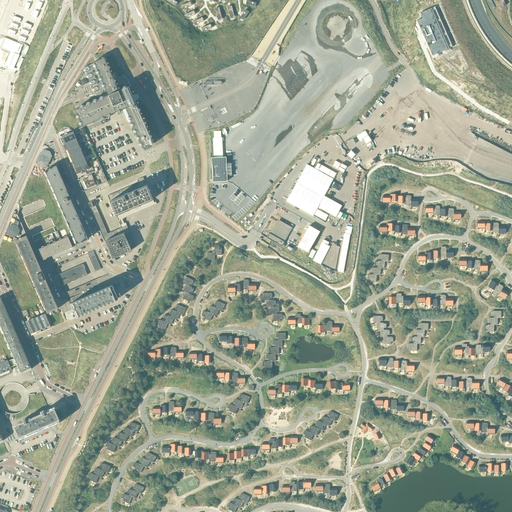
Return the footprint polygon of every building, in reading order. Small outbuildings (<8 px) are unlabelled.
[(14,0),(13,8),(26,9),(27,0),(14,0)] [(310,21),(305,18),(291,41),(310,52),(341,0),(318,0),(314,7),(318,9),(315,13),(311,11),(307,16),(311,18),(310,21)] [(246,9),(241,16),(244,18),(249,12),(246,9)] [(448,70),(465,64),(450,26),(442,29),(441,27),(445,26),(441,16),(418,25),(423,37),(432,34),(433,37),(426,39),(428,45),(430,44),(434,56),(441,53),(448,70)] [(26,57),(35,32),(29,30),(24,44),(15,41),(20,28),(12,24),(2,48),(26,57)] [(328,51),(330,71),(349,69),(348,50),(328,51)] [(106,57),(104,57),(94,62),(94,63),(84,67),(83,70),(84,71),(87,72),(87,74),(86,76),(87,78),(89,79),(90,80),(89,83),(90,84),(92,85),(93,87),(92,89),(93,91),(95,92),(98,99),(95,99),(94,99),(93,102),(91,102),(89,101),(87,102),(86,105),(85,105),(82,104),(80,105),(79,108),(75,109),(77,114),(76,116),(77,118),(79,119),(80,120),(79,123),(80,124),(82,125),(83,126),(87,125),(89,129),(102,124),(101,121),(107,118),(106,116),(107,116),(109,117),(111,116),(112,114),(117,112),(119,113),(121,112),(122,109),(128,122),(131,121),(132,122),(131,124),(132,126),(134,127),(135,128),(134,130),(134,132),(137,133),(138,135),(137,137),(137,139),(140,140),(140,141),(139,144),(140,145),(142,144),(143,147),(153,143),(151,138),(152,135),(150,134),(145,124),(146,122),(144,121),(140,111),(141,109),(138,108),(135,101),(134,101),(132,95),(133,95),(129,86),(128,86),(125,85),(124,86),(123,89),(120,90),(116,82),(117,79),(115,78),(111,69),(111,66),(109,65),(106,57)] [(12,75),(18,76),(22,61),(17,60),(13,58),(11,66),(17,67),(15,72),(13,71),(12,75)] [(225,75),(236,86),(243,78),(233,67),(225,75)] [(311,97),(282,73),(279,77),(308,101),(311,97)] [(387,78),(383,83),(391,89),(394,84),(387,78)] [(375,87),(379,83),(374,79),(362,96),(368,101),(372,96),(370,94),(372,92),(374,93),(378,89),(375,87)] [(385,87),(371,108),(368,106),(365,111),(369,114),(372,109),(375,111),(389,90),(385,87)] [(252,109),(243,90),(231,95),(239,114),(252,109)] [(298,107),(288,98),(290,95),(284,90),(265,111),(281,125),(298,107)] [(425,126),(421,98),(395,101),(399,129),(425,126)] [(347,112),(333,111),(333,118),(342,118),(342,123),(346,123),(347,112)] [(253,113),(248,119),(253,122),(257,117),(253,113)] [(272,134),(276,129),(264,118),(260,123),(272,134)] [(253,133),(263,142),(270,135),(261,126),(253,133)] [(249,128),(240,137),(241,138),(250,129),(249,128)] [(65,144),(76,139),(74,132),(66,136),(66,135),(65,136),(62,138),(65,144)] [(251,132),(243,140),(255,152),(263,144),(251,132)] [(469,132),(466,137),(476,144),(479,139),(469,132)] [(214,138),(213,138),(214,157),(216,157),(223,157),(222,137),(221,137),(214,138)] [(65,144),(67,150),(79,145),(76,139),(65,144)] [(482,139),(479,146),(486,149),(490,142),(482,139)] [(235,150),(248,160),(255,151),(242,141),(235,150)] [(67,150),(70,156),(82,151),(79,145),(67,150)] [(47,158),(49,152),(45,151),(43,156),(39,157),(38,161),(39,165),(43,167),(47,165),(49,161),(47,158)] [(82,151),(70,156),(72,162),(84,157),(82,151)] [(349,155),(354,160),(358,155),(353,151),(349,155)] [(87,163),(84,157),(72,162),(75,168),(87,163)] [(227,181),(227,169),(226,157),(223,157),(216,157),(214,157),(212,157),(213,182),(227,181)] [(362,168),(366,164),(359,157),(355,161),(362,168)] [(89,169),(87,163),(75,168),(78,174),(89,169)] [(72,199),(71,199),(64,182),(56,166),(51,168),(51,167),(49,168),(49,169),(45,170),(61,206),(77,243),(81,242),(83,241),(87,239),(88,239),(72,202),(73,202),(72,199)] [(511,174),(501,172),(499,177),(511,180),(511,174)] [(89,175),(89,177),(83,179),(87,189),(96,185),(92,174),(89,175)] [(92,201),(88,203),(92,212),(97,222),(105,241),(106,240),(113,258),(132,250),(131,248),(136,246),(124,218),(157,204),(155,198),(153,199),(143,177),(137,180),(138,182),(108,195),(122,227),(108,233),(96,206),(94,207),(92,201)] [(240,211),(247,204),(235,192),(228,200),(240,211)] [(418,198),(411,198),(411,199),(411,205),(411,207),(415,207),(415,206),(418,206),(418,203),(419,203),(419,200),(418,200),(418,198)] [(47,208),(49,212),(51,217),(51,218),(56,216),(52,206),(47,208)] [(432,215),(433,215),(433,213),(433,208),(433,206),(426,206),(426,208),(424,208),(424,210),(426,210),(426,213),(433,213),(432,215)] [(461,211),(454,211),(454,212),(454,218),(453,220),(458,220),(458,219),(461,219),(461,216),(462,216),(462,213),(461,213),(461,211)] [(17,235),(19,231),(17,227),(19,222),(15,220),(13,225),(9,227),(8,231),(9,235),(13,236),(17,235)] [(267,238),(275,242),(285,224),(279,221),(271,234),(270,233),(267,238)] [(387,232),(387,231),(387,225),(387,223),(387,225),(380,225),(380,227),(378,227),(378,229),(380,229),(380,232),(387,232)] [(285,224),(275,242),(282,246),(285,241),(284,241),(291,228),(285,224)] [(499,232),(498,232),(498,234),(503,234),(503,233),(506,233),(506,230),(507,230),(507,228),(506,228),(506,226),(499,226),(499,232)] [(408,228),(408,234),(408,236),(412,236),(412,235),(415,235),(415,232),(416,232),(416,230),(415,230),(415,228),(408,228)] [(325,234),(317,253),(322,256),(331,237),(325,234)] [(20,238),(16,240),(47,313),(51,311),(51,312),(53,311),(58,308),(26,235),(21,238),(21,237),(19,238),(20,238)] [(73,247),(68,236),(38,249),(43,260),(47,258),(46,257),(68,247),(69,248),(73,247)] [(330,243),(320,268),(329,272),(336,252),(338,246),(330,243)] [(88,253),(93,251),(90,244),(82,247),(85,253),(87,252),(88,253)] [(212,253),(207,253),(207,260),(215,260),(215,255),(222,255),(222,248),(214,248),(214,251),(214,253),(212,253)] [(453,250),(446,250),(446,256),(446,258),(450,258),(450,257),(453,257),(453,254),(455,254),(455,252),(453,252),(453,250)] [(425,261),(425,260),(425,254),(425,252),(425,254),(418,254),(418,256),(417,256),(417,258),(418,258),(418,261),(425,261)] [(487,263),(480,263),(480,270),(480,272),(484,272),(484,271),(487,271),(487,267),(489,267),(489,265),(487,265),(487,263)] [(58,274),(55,276),(52,284),(60,280),(58,274)] [(182,283),(185,284),(189,286),(191,287),(189,286),(190,284),(192,285),(194,281),(192,280),(191,279),(186,276),(182,283)] [(497,285),(497,284),(495,283),(496,281),(494,280),(493,281),(491,280),(487,286),(493,290),(494,290),(496,285),(497,285)] [(60,287),(52,284),(55,292),(61,289),(60,287)] [(189,293),(191,295),(189,293),(190,292),(192,293),(194,289),(192,288),(191,287),(189,286),(185,284),(182,291),(185,292),(189,294),(189,293)] [(235,291),(235,286),(235,284),(235,285),(228,286),(228,288),(227,288),(227,290),(228,290),(228,293),(235,293),(235,291)] [(499,295),(502,289),(502,288),(503,286),(499,284),(498,286),(497,285),(496,285),(494,290),(493,291),(499,295)] [(71,303),(77,316),(118,298),(112,285),(71,303)] [(502,289),(499,295),(498,296),(502,298),(504,299),(506,296),(507,297),(508,295),(507,294),(508,292),(502,289)] [(192,296),(191,295),(189,293),(189,294),(185,292),(182,298),(189,301),(190,300),(192,301),(194,297),(192,296)] [(403,303),(403,306),(407,306),(407,305),(410,305),(410,302),(411,302),(411,299),(410,299),(410,297),(403,297),(403,303)] [(446,304),(446,306),(450,306),(450,305),(453,305),(453,302),(454,302),(454,300),(453,300),(453,298),(446,298),(446,304)] [(216,306),(216,308),(219,309),(222,311),(225,304),(219,302),(218,302),(216,301),(214,305),(216,306)] [(177,310),(176,311),(177,311),(176,312),(180,313),(183,315),(186,308),(180,306),(179,306),(177,305),(175,309),(177,310)] [(213,314),(216,316),(219,309),(216,308),(213,307),(212,307),(210,306),(208,310),(210,311),(209,313),(210,313),(209,313),(213,314)] [(269,307),(269,314),(273,314),(273,317),(273,314),(277,314),(277,312),(279,312),(279,308),(277,308),(276,307),(273,307),(269,307)] [(171,315),(170,316),(170,317),(174,318),(177,320),(180,313),(176,312),(177,311),(176,311),(176,312),(174,311),(173,311),(171,310),(169,314),(171,315)] [(210,313),(209,313),(207,312),(206,312),(204,311),(202,315),(204,316),(203,318),(210,321),(213,314),(209,313),(210,313)] [(11,322),(8,314),(0,317),(0,326),(0,327),(11,322)] [(40,316),(45,327),(50,325),(45,314),(40,316)] [(164,321),(162,320),(165,321),(164,322),(168,323),(171,325),(174,318),(170,317),(170,316),(168,315),(167,316),(165,315),(163,319),(165,320),(164,321)] [(40,329),(45,327),(40,316),(36,318),(40,329)] [(40,329),(36,318),(31,320),(36,331),(40,329)] [(31,333),(36,331),(31,320),(26,322),(31,333)] [(165,321),(162,320),(161,321),(159,320),(157,324),(159,325),(158,326),(165,330),(168,323),(164,322),(165,321)] [(4,334),(14,330),(11,322),(0,327),(4,334)] [(14,330),(4,334),(7,342),(18,338),(14,330)] [(233,346),(233,344),(234,338),(234,337),(232,337),(232,336),(229,336),(229,337),(227,337),(227,335),(220,335),(220,337),(218,337),(218,339),(219,339),(219,342),(226,342),(226,344),(233,344),(233,346)] [(7,342),(10,350),(21,345),(18,338),(7,342)] [(255,342),(248,342),(247,342),(247,348),(247,350),(251,350),(255,350),(255,346),(256,346),(256,344),(255,344),(255,342)] [(483,344),(483,347),(483,353),(487,353),(487,352),(490,352),(490,348),(491,348),(491,346),(490,346),(490,344),(483,344)] [(25,353),(21,345),(10,350),(14,358),(25,353)] [(462,355),(462,353),(462,347),(455,347),(455,349),(454,349),(454,351),(455,351),(455,355),(458,355),(462,355)] [(155,351),(155,350),(155,351),(148,351),(148,353),(147,353),(147,356),(148,356),(148,359),(155,359),(155,357),(155,351)] [(28,361),(25,353),(14,358),(17,366),(28,361)] [(381,366),(381,367),(386,367),(386,360),(386,358),(379,358),(379,360),(378,360),(378,363),(379,363),(379,366),(381,366)] [(0,375),(12,370),(11,368),(8,362),(7,360),(0,363),(0,375)] [(28,361),(17,366),(20,374),(31,369),(28,361)] [(414,364),(407,364),(407,370),(407,372),(411,373),(411,372),(414,372),(414,368),(415,368),(415,366),(414,366),(414,364)] [(230,382),(231,381),(231,375),(231,373),(229,373),(229,372),(227,372),(227,373),(224,373),(224,371),(217,371),(217,373),(215,373),(215,376),(216,376),(216,379),(223,379),(223,381),(230,381),(230,382)] [(503,389),(505,384),(506,382),(500,379),(499,381),(498,380),(497,382),(498,383),(496,385),(503,389),(502,389),(503,389)] [(328,389),(335,389),(336,389),(335,383),(335,381),(332,382),(332,381),(330,381),(330,382),(327,382),(328,389)] [(479,381),(472,381),(472,388),(472,390),(476,390),(476,389),(479,389),(479,385),(480,385),(480,383),(479,383),(479,381)] [(503,389),(502,389),(502,390),(508,393),(508,394),(511,389),(511,387),(510,386),(510,385),(508,384),(508,385),(505,384),(503,389)] [(241,399),(240,401),(244,403),(247,404),(250,397),(244,395),(243,395),(241,394),(239,398),(241,399)] [(238,408),(241,409),(244,403),(240,401),(238,400),(237,400),(235,399),(233,403),(235,404),(235,406),(232,405),(234,406),(238,408)] [(234,406),(232,405),(231,405),(229,404),(227,409),(229,409),(229,411),(235,414),(238,408),(234,406)] [(200,419),(200,413),(200,412),(198,412),(198,410),(196,410),(196,412),(193,412),(193,410),(186,410),(186,412),(185,412),(185,414),(186,414),(186,417),(193,417),(193,419),(200,419)] [(415,418),(415,412),(415,410),(407,410),(407,412),(406,412),(406,415),(407,415),(407,418),(414,418),(414,419),(414,418),(415,418)] [(15,431),(18,438),(19,439),(59,422),(58,420),(63,418),(61,414),(56,416),(54,411),(44,416),(43,414),(41,414),(42,416),(26,423),(25,421),(23,422),(24,424),(14,429),(15,431)] [(330,417),(329,418),(332,420),(335,422),(338,415),(333,412),(332,413),(329,412),(327,416),(330,417)] [(323,421),(323,423),(326,425),(329,426),(332,420),(329,418),(327,417),(325,417),(323,416),(321,420),(323,421)] [(214,423),(214,422),(214,425),(218,425),(218,424),(221,424),(221,421),(222,421),(222,419),(221,419),(221,417),(214,417),(214,423)] [(314,427),(316,428),(320,430),(320,429),(323,431),(326,425),(323,423),(320,422),(319,422),(317,421),(315,425),(317,426),(316,428),(314,427)] [(473,430),(473,424),(474,422),(466,422),(466,424),(465,424),(465,426),(466,426),(466,429),(470,429),(469,430),(473,430),(473,431),(473,430)] [(131,428),(131,429),(130,429),(134,431),(137,432),(140,426),(134,423),(133,424),(131,423),(129,427),(131,428)] [(374,428),(367,423),(361,432),(365,434),(368,430),(371,432),(374,428)] [(317,436),(320,430),(316,428),(314,427),(313,427),(311,426),(309,430),(311,431),(310,432),(308,431),(310,432),(310,433),(313,434),(317,436)] [(125,433),(125,434),(128,436),(131,437),(134,431),(130,429),(131,429),(130,429),(128,428),(127,429),(125,428),(123,432),(125,433)] [(310,441),(313,434),(310,433),(310,432),(308,431),(307,432),(305,431),(303,435),(305,436),(304,437),(310,441)] [(125,434),(122,433),(121,434),(119,433),(117,437),(119,438),(119,439),(122,441),(125,442),(128,436),(125,434)] [(430,445),(434,439),(428,435),(427,436),(426,436),(425,438),(426,438),(424,441),(425,442),(426,442),(430,445)] [(290,438),(290,445),(294,445),(294,444),(297,444),(297,440),(298,440),(298,438),(297,438),(297,436),(290,436),(290,438)] [(116,446),(119,447),(122,441),(119,439),(116,438),(115,439),(113,438),(111,442),(113,443),(113,444),(111,443),(113,444),(113,445),(116,446)] [(427,451),(426,451),(428,452),(432,445),(430,445),(426,442),(425,442),(424,441),(425,442),(425,443),(424,443),(422,445),(423,445),(422,448),(427,451)] [(113,444),(111,443),(109,444),(107,443),(105,447),(108,448),(107,450),(113,453),(116,446),(113,445),(113,444)] [(459,450),(460,449),(453,445),(452,447),(451,447),(450,449),(451,449),(450,452),(456,455),(459,450)] [(417,453),(421,456),(423,457),(426,451),(427,451),(422,448),(420,447),(419,448),(418,448),(417,450),(418,450),(417,453)] [(456,455),(455,457),(461,460),(460,461),(460,462),(461,460),(464,455),(465,454),(463,453),(464,452),(462,451),(461,452),(459,450),(456,455)] [(411,458),(410,457),(411,458),(416,461),(418,462),(421,456),(417,453),(415,452),(414,453),(413,453),(412,455),(413,455),(411,458)] [(145,457),(147,458),(147,460),(150,462),(153,463),(156,457),(151,454),(149,454),(147,453),(145,457)] [(465,454),(464,455),(461,460),(460,462),(466,465),(465,466),(466,466),(467,465),(469,460),(470,459),(468,458),(469,457),(467,456),(466,457),(464,455),(465,454)] [(216,456),(216,455),(216,456),(216,462),(216,463),(223,463),(223,460),(224,460),(224,458),(223,458),(223,456),(216,456)] [(411,458),(410,457),(406,463),(408,464),(407,465),(409,466),(410,465),(412,467),(416,461),(418,462),(416,461),(411,458)] [(140,465),(144,466),(147,468),(150,462),(147,460),(145,459),(143,459),(141,458),(139,462),(141,463),(141,464),(140,465)] [(472,461),(469,460),(467,465),(466,466),(472,470),(476,464),(474,463),(474,461),(472,460),(472,461)] [(101,470),(100,469),(101,470),(105,472),(108,473),(111,466),(105,464),(104,464),(101,463),(100,467),(102,468),(101,470)] [(134,469),(141,473),(144,466),(140,465),(141,464),(138,463),(137,464),(135,463),(133,466),(135,468),(134,469)] [(397,475),(398,477),(404,473),(401,467),(399,468),(398,467),(396,468),(397,469),(395,470),(394,470),(397,475)] [(96,473),(95,475),(99,477),(102,478),(105,472),(101,470),(100,469),(99,469),(98,469),(95,468),(94,472),(96,473)] [(390,470),(387,472),(388,473),(391,478),(397,475),(394,470),(395,470),(394,468),(392,469),(391,468),(389,469),(390,470)] [(384,475),(382,476),(382,478),(383,478),(385,483),(392,480),(391,478),(388,473),(387,472),(388,473),(386,474),(386,473),(384,474),(384,475)] [(99,477),(95,475),(93,474),(92,474),(90,473),(88,477),(90,478),(89,480),(96,483),(99,477)] [(379,480),(376,481),(377,483),(380,488),(386,484),(385,483),(383,478),(382,478),(382,476),(382,477),(382,478),(381,479),(380,478),(378,479),(379,480)] [(304,489),(307,489),(307,488),(310,488),(311,485),(312,485),(312,483),(311,483),(311,481),(303,481),(303,482),(304,482),(304,489)] [(373,490),(374,492),(381,489),(380,488),(377,483),(371,486),(372,488),(371,488),(372,490),(373,490)] [(135,489),(135,491),(138,493),(141,494),(144,488),(138,485),(137,485),(135,484),(133,488),(135,489)] [(322,492),(322,494),(322,492),(323,492),(323,486),(323,485),(315,485),(315,487),(314,487),(314,489),(315,489),(315,492),(322,492)] [(261,495),(261,494),(261,488),(261,486),(261,488),(254,488),(254,490),(253,490),(253,492),(254,492),(254,495),(261,495)] [(329,494),(330,496),(333,496),(337,496),(337,492),(338,492),(338,490),(337,490),(337,488),(330,488),(330,494),(329,494)] [(129,494),(129,496),(132,498),(135,499),(138,493),(135,491),(132,490),(131,490),(129,489),(127,493),(129,494)] [(129,496),(126,495),(125,495),(123,494),(121,498),(123,499),(122,501),(129,504),(132,498),(129,496)] [(241,499),(240,500),(244,502),(247,503),(250,497),(244,494),(243,495),(241,494),(239,498),(241,499)] [(235,503),(234,505),(237,507),(240,508),(244,502),(240,500),(238,499),(237,499),(235,498),(233,502),(235,503)] [(234,511),(237,507),(234,505),(232,504),(231,504),(228,503),(227,507),(229,508),(228,510),(232,511),(234,511)]
